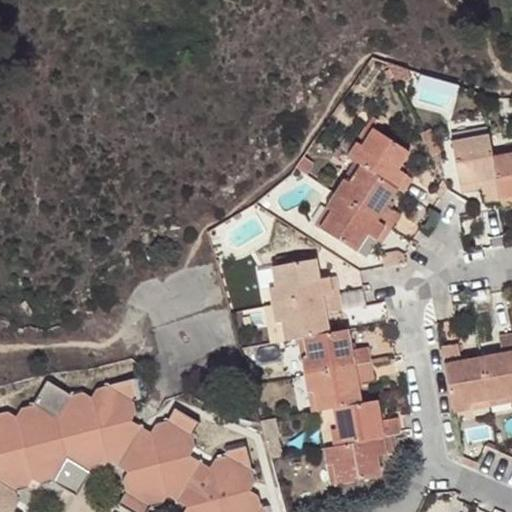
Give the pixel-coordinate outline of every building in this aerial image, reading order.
[(357,143),(362,146),(372,129),(368,126),(357,143)] [(398,170),(409,153),(372,129),(362,146),(357,143),(348,157),(354,161),(360,165),(397,189),(403,193),(411,178),(398,170)] [(493,158),(488,135),(451,142),(459,184),(472,182),(473,189),(481,188),(484,203),(501,200),(493,158)] [(511,198),(511,154),(493,158),(501,200),(511,198)] [(304,156),(296,168),(307,175),(314,163),(304,156)] [(360,165),(354,161),(343,179),(349,182),(360,165)] [(360,165),(349,182),(343,179),(334,193),(390,229),(400,215),(386,206),(397,189),(360,165)] [(473,189),(472,182),(459,184),(461,191),(473,189)] [(331,211),(320,228),(356,251),(368,234),(381,243),(390,229),(334,193),(325,207),(331,211)] [(502,207),(511,205),(511,198),(501,200),(502,207)] [(320,228),(331,211),(325,207),(314,224),(320,228)] [(390,264),(406,262),(405,255),(405,253),(397,249),(381,252),(383,265),(390,264)] [(318,280),(314,260),(272,267),(276,288),(269,289),(273,305),(338,293),(334,276),(318,280)] [(265,269),(269,289),(276,288),(272,267),(265,269)] [(341,309),(338,293),(273,305),(276,322),(282,320),(286,340),(299,338),(305,337),(329,332),(325,313),(341,309)] [(280,341),(286,340),(282,320),(276,322),(273,305),(264,307),(271,343),(280,341)] [(305,337),(308,358),(302,359),(305,375),(371,363),(367,347),(351,350),(347,329),(329,332),(305,337)] [(510,396),(511,403),(511,335),(500,338),(502,352),(482,355),(490,400),(510,396)] [(299,338),(302,359),(308,358),(305,337),(299,338)] [(442,348),(454,414),(471,411),(469,404),(490,400),(482,355),(461,359),(458,345),(442,348)] [(305,375),(309,392),(315,391),(319,411),(328,410),(334,409),(362,403),(358,383),(374,380),(371,363),(305,375)] [(272,511),(271,505),(262,506),(259,494),(251,490),(255,481),(245,441),(223,447),(225,455),(215,457),(210,466),(191,455),(195,448),(192,434),(199,422),(175,407),(167,420),(156,423),(150,431),(132,420),(136,411),(133,400),(143,398),(138,378),(96,389),(91,397),(83,392),(71,395),(47,382),(32,405),(21,407),(16,416),(9,411),(0,413),(0,511),(18,511),(15,510),(19,502),(16,490),(28,487),(33,479),(41,484),(54,481),(77,496),(91,471),(104,468),(108,461),(127,473),(123,479),(126,492),(118,504),(131,511),(147,511),(151,507),(164,503),(168,496),(186,507),(183,511),(272,511)] [(319,411),(315,391),(309,392),(313,412),(319,411)] [(491,407),(511,403),(510,396),(490,400),(491,407)] [(490,400),(469,404),(471,411),(491,407),(490,400)] [(334,409),(338,428),(332,429),(335,446),(389,436),(399,434),(396,417),(380,420),(376,401),(362,403),(334,409)] [(328,410),(332,429),(338,428),(334,409),(328,410)] [(261,421),(271,457),(282,455),(278,439),(281,438),(276,419),(261,421)] [(328,465),(334,464),(338,483),(380,475),(376,456),(392,453),(389,436),(335,446),(324,448),(328,465)] [(332,484),(338,483),(334,464),(328,465),(332,484)]
